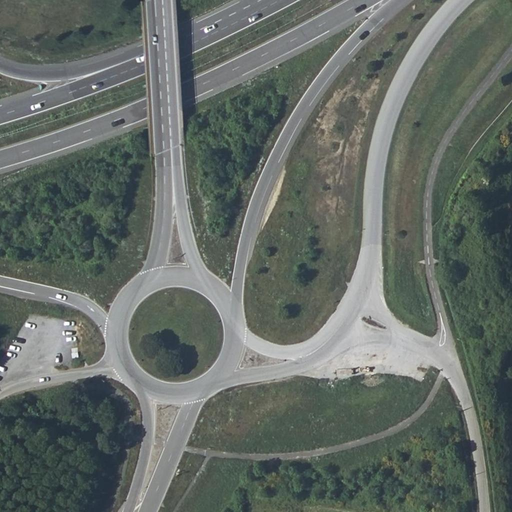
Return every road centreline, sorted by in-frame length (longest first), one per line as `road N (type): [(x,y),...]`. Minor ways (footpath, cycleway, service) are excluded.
road 1 (trunk): [(0,159),(203,84),(366,0)]
road 2 (trunk): [(236,317),(255,222),(293,130),(357,40),(404,0)]
road 3 (unclassified): [(460,0),(394,97),(361,295)]
road 4 (trunk): [(190,44),(0,115)]
road 5 (trunk): [(190,44),(72,74),(0,67)]
road 6 (residential): [(491,511),(474,406),(457,371),(426,345)]
road 7 (secondary): [(151,18),(164,193)]
road 8 (secondary): [(204,282),(171,147)]
road 9 (unclassified): [(218,380),(296,369),(342,332)]
road 10 (secondary): [(151,511),(207,387)]
road 11 (trunk): [(0,281),(89,305),(121,335)]
road 12 (secondary): [(142,380),(152,441),(133,511)]
road 13 (unclassified): [(0,394),(130,366)]
